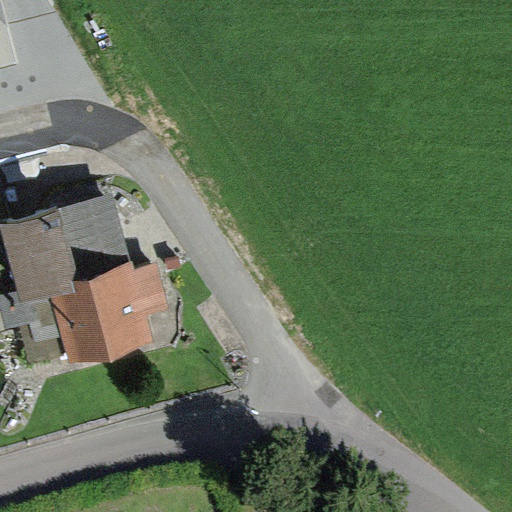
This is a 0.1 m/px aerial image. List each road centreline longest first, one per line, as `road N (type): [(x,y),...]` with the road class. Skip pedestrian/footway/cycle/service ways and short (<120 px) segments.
road 1 (residential): [(307,397),(142,153),(82,122),(0,137)]
road 2 (residential): [(307,397),(0,484)]
road 3 (residential): [(451,511),(307,397)]
